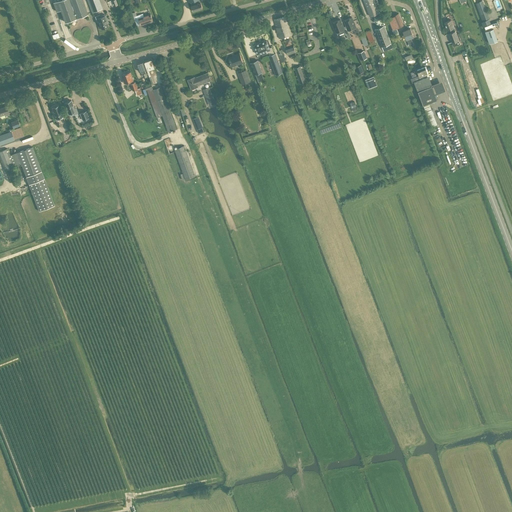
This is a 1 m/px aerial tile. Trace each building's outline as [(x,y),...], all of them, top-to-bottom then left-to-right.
[(59,0),(54,2),(57,11),(62,9),(66,21),(88,14),(82,0),(59,0)] [(88,0),(93,12),(102,8),(99,0),(88,0)] [(199,0),(188,0),(189,2),(189,3),(191,2),(192,5),(194,11),(203,8),(201,2),(199,0)] [(380,6),(377,0),(363,0),(370,16),(379,12),(377,7),(380,6)] [(482,1),(476,3),(483,22),(489,19),(482,1)] [(393,17),(388,19),(393,29),(396,28),(403,25),(399,13),(393,16),(393,17)] [(141,25),(154,21),(151,14),(139,18),(141,25)] [(107,22),(108,22),(106,15),(100,17),(99,15),(95,16),(97,22),(99,22),(101,28),(103,28),(104,28),(106,27),(107,26),(108,26),(107,22)] [(377,25),(382,23),(383,18),(379,15),(374,17),(373,21),(377,25)] [(286,16),(274,19),(279,38),(291,35),(286,16)] [(352,17),(344,20),(346,26),(348,30),(356,27),(352,17)] [(341,19),(333,22),(337,32),(339,37),(346,34),(348,39),(351,38),(349,33),(348,30),(346,26),(344,27),(341,19)] [(454,46),(460,44),(451,20),(445,22),(448,30),(449,32),(448,33),(454,46)] [(384,51),(392,48),(391,43),(384,25),(375,29),(382,47),(382,46),(384,51)] [(498,40),(493,28),(485,31),(490,43),(498,40)] [(366,32),(370,42),(375,40),(371,30),(366,32)] [(411,37),(414,36),(412,31),(404,34),(406,39),(407,39),(410,46),(414,45),(411,37)] [(286,46),(292,44),(289,38),(283,41),(286,46)] [(269,48),(267,41),(267,40),(266,40),(266,41),(255,45),(254,45),(257,54),(258,54),(262,52),(262,55),(267,53),(266,51),(269,50),(271,55),(274,53),(272,47),(269,48)] [(291,58),(296,56),(295,52),(296,51),(293,45),(286,48),(288,54),(290,54),(291,58)] [(361,60),(367,58),(364,50),(358,53),(361,60)] [(240,63),(243,62),(240,53),(234,55),(235,56),(229,58),(232,65),(239,62),(240,63)] [(276,75),(282,72),(275,53),(274,53),(271,55),(272,59),(270,60),(276,75)] [(155,67),(152,59),(151,59),(151,58),(149,59),(149,60),(144,62),(150,77),(151,76),(149,70),(155,67)] [(261,72),(262,72),(257,60),(251,62),(255,74),(256,74),(261,72)] [(143,78),(148,77),(145,70),(146,70),(143,62),(137,64),(140,72),(141,71),(143,78)] [(305,81),(300,66),(295,68),(300,83),(305,81)] [(437,125),(429,103),(437,100),(435,95),(432,86),(428,76),(427,77),(426,74),(428,73),(426,66),(417,70),(420,76),(419,77),(418,76),(416,76),(414,71),(411,73),(413,78),(411,78),(412,83),(413,82),(414,82),(422,103),(432,127),(437,125)] [(246,70),(238,73),(242,84),(250,81),(246,70)] [(135,90),(138,89),(136,82),(134,82),(133,80),(131,72),(122,74),(124,80),(123,80),(124,83),(131,81),(132,83),(131,83),(133,90),(135,90)] [(194,78),(194,77),(188,80),(191,89),(198,86),(197,85),(211,80),(208,72),(194,78)] [(261,72),(256,74),(258,82),(264,80),(261,72)] [(377,86),(373,76),(365,80),(368,89),(377,86)] [(438,83),(432,86),(435,95),(442,93),(446,91),(442,81),(438,83)] [(168,132),(176,129),(161,87),(153,89),(151,84),(144,86),(146,90),(147,89),(151,102),(157,100),(168,132)] [(212,95),(212,94),(209,87),(203,89),(206,97),(212,95)] [(207,97),(206,98),(210,106),(216,104),(212,95),(206,97),(207,97)] [(64,103),(66,106),(65,107),(67,111),(68,111),(69,114),(73,112),(74,114),(78,112),(76,107),(74,108),(71,101),(70,100),(68,101),(67,100),(67,102),(65,102),(64,103)] [(54,114),(56,121),(59,119),(59,118),(63,116),(63,115),(61,110),(59,105),(58,105),(52,107),(52,108),(54,114)] [(5,117),(9,115),(8,113),(9,113),(6,106),(0,108),(0,115),(4,115),(5,117)] [(83,120),(88,118),(89,118),(86,111),(80,113),(83,120)] [(203,127),(199,116),(193,119),(197,130),(203,127)] [(20,125),(17,120),(11,122),(13,128),(20,125)] [(0,145),(13,140),(10,132),(0,135),(0,145)] [(185,179),(195,176),(184,146),(174,149),(185,179)] [(54,204),(33,147),(17,152),(38,210),(54,204)] [(0,157),(5,171),(14,167),(7,148),(0,151),(0,157)]
